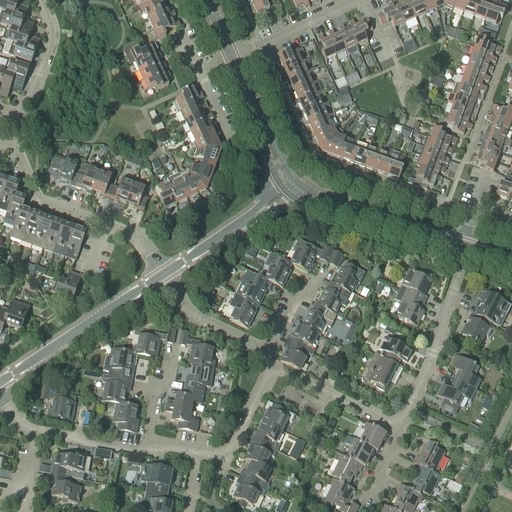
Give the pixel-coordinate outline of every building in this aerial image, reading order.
[(16,5),(17,0),(0,0),(0,11),(1,12),(6,14),(12,16),(16,5)] [(137,11),(160,0),(138,0),(141,5),(131,10),(132,13),(137,11)] [(153,12),(164,7),(161,0),(160,0),(137,11),(139,14),(144,12),(147,19),(154,16),(153,12)] [(275,0),(271,2),(270,0),(262,0),(263,2),(253,7),(258,17),(268,12),(267,9),(273,6),(273,7),(279,4),(277,0),(275,0)] [(290,0),(295,10),(302,6),(304,11),(309,9),(306,4),(306,5),(303,0),(290,0)] [(402,4),(403,4),(401,0),(399,0),(397,1),(399,6),(393,9),(398,19),(401,18),(404,25),(414,20),(411,13),(407,15),(402,4)] [(413,0),(408,0),(409,1),(403,4),(402,4),(407,15),(411,13),(414,20),(425,15),(422,8),(418,10),(413,0)] [(425,0),(413,0),(418,10),(422,8),(425,15),(435,11),(436,11),(432,4),(428,6),(425,0)] [(444,14),(443,0),(425,0),(428,6),(432,4),(436,11),(440,9),(442,14),(444,14)] [(460,0),(443,0),(444,14),(446,14),(448,9),(452,11),(455,2),(459,4),(460,0)] [(472,0),(460,0),(459,4),(455,2),(452,11),(453,10),(463,14),(466,7),(470,8),(472,0)] [(484,1),(483,1),(481,0),(472,0),(470,8),(466,7),(463,14),(474,18),(476,11),(480,12),(484,1)] [(495,5),(494,4),(488,2),(488,0),(483,0),(483,1),(484,1),(480,12),(476,11),(474,18),(485,22),(487,14),(491,16),(495,5)] [(498,0),(495,0),(494,4),(495,5),(491,16),(487,14),(485,22),(496,25),(498,19),(502,20),(506,9),(498,6),(500,1),(498,0)] [(393,9),(391,4),(386,6),(388,11),(376,17),(381,27),(390,23),(393,30),(404,25),(401,18),(398,19),(393,9)] [(21,21),(22,21),(26,9),(16,5),(12,16),(6,14),(1,12),(0,15),(0,25),(6,28),(17,32),(21,21)] [(168,14),(164,7),(153,12),(154,16),(147,19),(152,30),(159,26),(157,23),(169,18),(170,19),(175,16),(173,12),(168,14)] [(172,25),(170,19),(169,18),(157,23),(159,26),(152,30),(157,40),(164,37),(162,33),(173,28),(174,29),(179,27),(177,22),(172,25)] [(414,20),(404,25),(407,31),(417,26),(414,20)] [(27,36),(28,37),(33,25),(22,21),(21,21),(17,32),(6,28),(1,40),(6,42),(12,44),(12,43),(23,47),(27,36)] [(348,24),(350,28),(351,28),(356,38),(353,40),(356,47),(366,43),(363,36),(372,32),(367,21),(355,26),(352,22),(348,24)] [(351,28),(350,28),(344,31),(342,26),(338,29),(340,33),(345,43),(342,45),(346,52),(356,47),(353,40),(356,38),(351,28)] [(447,37),(460,40),(463,31),(449,28),(447,37)] [(340,33),(334,36),(332,31),(327,33),(329,38),(330,38),(335,48),(332,50),(335,57),(346,52),(342,45),(345,43),(340,33)] [(39,41),(28,37),(27,36),(23,47),(12,43),(12,44),(6,42),(2,53),(30,64),(39,41)] [(317,38),(319,43),(316,44),(321,54),(324,62),(335,57),(332,50),(335,48),(330,38),(329,38),(323,41),(321,36),(317,38)] [(478,39),(474,48),(481,51),(479,55),(483,56),(491,59),(491,58),(493,53),(498,55),(500,49),(494,47),(493,49),(489,47),(490,43),(478,39)] [(406,54),(417,49),(413,40),(402,45),(406,54)] [(154,58),(154,56),(152,52),(157,49),(154,44),(148,47),(148,48),(144,50),(142,47),(137,49),(135,50),(134,50),(130,53),(134,63),(142,59),(144,63),(154,58)] [(496,60),(491,58),(491,59),(483,56),(479,55),(481,51),(474,48),(471,58),(478,61),(476,65),(487,69),(488,67),(490,63),(495,64),(496,60)] [(278,58),(283,69),(294,64),(296,68),(302,65),(301,63),(298,57),(304,54),(302,50),(298,52),(297,49),(278,58)] [(159,54),(154,56),(154,58),(144,63),(142,59),(134,63),(139,72),(147,68),(148,72),(159,68),(158,66),(156,61),(161,59),(159,54)] [(493,69),(488,67),(487,69),(476,65),(478,61),(471,58),(467,68),(474,71),(473,75),(484,79),(484,77),(486,72),(491,74),(493,69)] [(307,60),(301,63),(302,65),(296,68),(294,64),(283,69),(288,80),(299,75),(301,78),(307,76),(306,74),(303,68),(309,65),(307,60)] [(7,61),(2,74),(13,78),(9,88),(20,92),(28,69),(7,61)] [(163,77),(163,75),(160,70),(166,68),(163,64),(158,66),(159,68),(148,72),(147,68),(139,72),(143,81),(151,77),(152,81),(163,77)] [(489,79),(484,77),(484,79),(473,75),(474,71),(467,68),(464,78),(471,80),(469,84),(480,88),(481,87),(483,82),(488,84),(489,79)] [(444,72),(435,69),(432,77),(441,80),(444,72)] [(13,78),(2,74),(0,72),(0,98),(5,101),(9,88),(13,78)] [(312,72),(306,74),(307,76),(301,78),(299,75),(288,80),(293,91),(304,86),(305,89),(312,86),(311,85),(308,79),(314,76),(312,72)] [(168,73),(163,75),(163,77),(152,81),(151,77),(143,81),(147,91),(154,87),(156,91),(167,86),(165,80),(170,77),(168,73)] [(437,79),(432,77),(429,86),(434,88),(437,79)] [(486,89),(481,87),(480,88),(469,84),(471,80),(464,78),(460,87),(467,90),(466,94),(477,98),(477,96),(479,91),(484,93),(486,89)] [(317,83),(311,85),(312,86),(305,89),(304,86),(293,91),(298,102),(309,97),(311,100),(317,97),(316,96),(314,90),(319,87),(317,83)] [(476,101),(480,103),(482,98),(477,96),(477,98),(466,94),(467,90),(460,87),(455,86),(452,95),(457,97),(464,99),(462,103),(473,107),(474,106),(476,101)] [(175,101),(179,112),(187,109),(185,105),(196,100),(197,101),(202,98),(200,94),(195,96),(191,89),(180,94),(182,98),(175,101)] [(322,93),(316,96),(317,97),(311,100),(309,97),(298,102),(303,112),(314,107),(315,111),(322,108),(322,107),(318,100),(324,98),(322,93)] [(351,101),(348,95),(342,98),(345,104),(351,101)] [(479,108),(474,106),(473,107),(462,103),(464,99),(457,97),(453,107),(460,109),(459,113),(470,117),(470,116),(472,111),(477,113),(479,108)] [(199,106),(197,101),(196,100),(185,105),(187,109),(179,112),(184,122),(191,119),(190,115),(201,110),(202,111),(207,109),(204,104),(199,106)] [(327,104),(322,107),(322,108),(315,111),(314,107),(303,112),(308,124),(319,118),(321,122),(327,119),(327,118),(324,112),(329,109),(327,104)] [(493,114),(492,118),(491,120),(502,124),(503,120),(511,123),(511,118),(511,111),(501,107),(500,112),(496,110),(497,109),(490,106),(488,112),(493,114)] [(475,117),(470,116),(470,117),(459,113),(460,109),(453,107),(450,116),(457,118),(455,122),(467,126),(467,125),(469,120),(474,122),(475,117)] [(204,117),(202,111),(201,110),(190,115),(191,119),(184,122),(189,132),(196,129),(194,126),(206,120),(206,121),(211,119),(209,114),(204,117)] [(357,124),(364,126),(366,121),(368,115),(366,114),(357,124)] [(332,115),(327,118),(327,119),(321,122),(319,118),(308,124),(313,133),(312,134),(323,129),(325,133),(332,130),(329,123),(335,120),(332,115)] [(368,115),(366,121),(376,125),(378,119),(368,115)] [(472,127),(467,125),(467,126),(455,122),(457,118),(450,116),(446,126),(453,128),(451,132),(463,136),(465,130),(470,132),(472,127)] [(507,132),(511,123),(503,120),(502,124),(491,120),(492,118),(486,117),(485,121),(490,123),(488,129),(499,133),(500,130),(507,132)] [(209,127),(206,121),(206,120),(194,126),(196,129),(189,132),(194,143),(201,140),(200,136),(211,131),(211,132),(216,129),(214,125),(209,127)] [(412,131),(401,128),(399,135),(409,139),(412,131)] [(321,154),(341,133),(339,131),(335,133),(333,131),(333,130),(332,130),(325,133),(323,129),(312,134),(321,154)] [(504,140),(507,132),(500,130),(499,133),(488,129),(485,136),(510,146),(511,142),(504,140)] [(426,138),(426,139),(437,143),(436,147),(447,151),(447,150),(449,144),(455,146),(457,141),(450,138),(450,140),(446,139),(447,135),(434,130),(430,140),(426,138)] [(194,143),(189,145),(191,149),(191,153),(196,155),(207,153),(220,150),(211,132),(211,131),(200,136),(201,140),(194,143)] [(342,148),(345,140),(341,139),(343,134),(341,133),(321,154),(341,161),(346,149),(342,148)] [(510,146),(485,136),(482,144),(493,148),(492,152),(499,155),(502,147),(509,149),(510,146)] [(356,145),(357,145),(359,139),(355,138),(353,144),(345,140),(342,148),(346,149),(341,161),(343,161),(353,164),(357,154),(353,152),(356,145)] [(453,152),(447,150),(447,151),(436,147),(437,143),(426,139),(423,149),(434,153),(432,156),(443,160),(444,159),(445,154),(451,156),(453,152)] [(367,149),(369,150),(371,144),(366,142),(364,148),(357,145),(356,145),(353,152),(357,154),(353,164),(364,168),(368,158),(365,156),(367,149)] [(409,143),(406,152),(411,154),(414,145),(409,143)] [(493,148),(482,144),(480,150),(475,149),(473,153),(478,155),(479,154),(490,158),(488,162),(495,164),(499,155),(492,152),(493,148)] [(379,153),(380,154),(382,148),(377,146),(375,152),(369,150),(367,149),(365,156),(368,158),(364,168),(376,173),(380,162),(376,160),(379,153)] [(419,158),(430,163),(429,166),(440,170),(440,169),(442,164),(447,166),(449,161),(444,159),(443,160),(432,156),(434,153),(423,149),(419,158)] [(215,162),(220,150),(207,153),(196,155),(193,163),(212,170),(215,162)] [(390,157),(391,158),(393,152),(388,150),(386,156),(380,154),(379,153),(376,160),(380,162),(376,173),(387,177),(391,166),(387,165),(390,157)] [(398,160),(391,158),(390,157),(387,165),(391,166),(387,177),(399,181),(403,170),(399,168),(401,162),(402,162),(404,156),(400,154),(398,160)] [(479,154),(478,155),(476,160),(471,158),(469,164),(475,166),(476,165),(480,166),(479,169),(492,174),(495,164),(488,162),(490,158),(479,154)] [(82,166),(54,156),(49,168),(60,172),(58,179),(66,182),(65,184),(74,187),(79,173),(82,166)] [(446,171),(440,169),(440,170),(429,166),(430,163),(419,158),(416,168),(420,169),(427,172),(425,175),(436,179),(437,178),(438,173),(444,175),(446,171)] [(209,179),(212,170),(193,163),(190,171),(197,181),(205,191),(209,179)] [(88,167),(82,165),(82,166),(79,173),(74,187),(84,191),(85,189),(92,191),(100,168),(89,164),(88,167)] [(108,199),(113,186),(108,184),(112,173),(100,168),(92,191),(99,194),(98,196),(108,199)] [(197,181),(190,171),(185,169),(184,171),(178,174),(181,180),(184,187),(180,189),(185,200),(196,195),(205,191),(197,181)] [(422,185),(427,187),(433,189),(435,183),(441,185),(442,180),(437,178),(436,179),(425,175),(427,172),(420,169),(416,179),(423,181),(422,185)] [(511,180),(510,180),(511,174),(511,173),(508,172),(505,179),(506,179),(504,186),(500,184),(495,196),(507,201),(511,189),(511,180)] [(184,187),(181,180),(178,174),(171,177),(166,180),(167,182),(168,185),(169,185),(172,192),(169,194),(174,205),(185,200),(180,189),(184,187)] [(125,204),(134,181),(122,176),(118,188),(113,186),(108,199),(118,203),(118,201),(125,204)] [(423,181),(416,179),(415,182),(409,180),(407,185),(426,191),(427,187),(422,185),(423,181)] [(17,184),(6,180),(0,196),(0,210),(6,213),(13,195),(17,184)] [(134,181),(125,204),(133,206),(132,208),(142,212),(147,198),(144,197),(147,190),(145,186),(134,182),(134,181)] [(169,185),(168,185),(167,182),(160,185),(159,182),(155,185),(158,191),(159,190),(162,197),(158,199),(163,210),(174,205),(169,194),(172,192),(169,185)] [(13,227),(20,209),(24,199),(13,195),(6,213),(3,223),(13,227)] [(20,241),(30,213),(20,209),(13,227),(9,237),(20,241)] [(31,245),(41,217),(30,213),(20,241),(31,245)] [(42,249),(52,221),(41,217),(31,245),(42,249)] [(52,253),(63,225),(52,221),(42,249),(52,253)] [(63,257),(73,229),(63,225),(52,253),(63,257)] [(84,233),(73,229),(63,257),(74,261),(84,233)] [(320,260),(323,254),(298,242),(292,253),(295,255),(290,265),(292,266),(308,274),(317,258),(320,260)] [(328,266),(334,254),(325,250),(323,254),(319,261),(328,266)] [(343,259),(334,254),(328,266),(337,270),(343,259)] [(289,273),(292,266),(290,265),(270,255),(264,267),(270,270),(264,281),(269,283),(272,285),(279,288),(282,290),(291,274),(289,273)] [(33,277),(36,267),(27,263),(23,273),(33,277)] [(342,270),(333,287),(351,295),(356,285),(359,286),(365,275),(346,266),(343,271),(342,270)] [(54,294),(71,300),(80,276),(69,273),(65,284),(59,281),(54,294)] [(272,285),(269,283),(264,281),(247,273),(236,295),(257,306),(259,307),(267,291),(269,291),(272,285)] [(404,289),(401,295),(424,306),(427,300),(423,298),(431,283),(409,273),(401,288),(404,289)] [(352,295),(351,295),(333,287),(330,286),(327,292),(325,291),(317,308),(335,317),(335,316),(340,305),(345,308),(352,295)] [(479,300),(473,313),(473,314),(473,315),(494,326),(495,325),(500,328),(511,308),(505,305),(483,293),(482,295),(480,294),(477,299),(479,300)] [(424,306),(401,295),(398,294),(394,302),(402,306),(396,319),(416,330),(424,314),(421,313),(424,306)] [(254,313),(257,306),(236,295),(229,308),(235,310),(229,321),(247,331),(256,314),(254,313)] [(11,301),(8,311),(3,325),(20,331),(28,307),(11,301)] [(214,307),(203,302),(202,308),(211,312),(214,307)] [(337,317),(335,316),(335,317),(317,308),(315,307),(311,313),(310,312),(302,329),(318,337),(319,338),(325,327),(330,330),(337,317)] [(8,311),(0,308),(0,333),(3,325),(8,311)] [(494,327),(494,326),(473,315),(473,314),(473,313),(468,311),(467,314),(471,316),(466,327),(461,325),(457,334),(476,344),(477,342),(481,344),(485,337),(488,339),(492,332),(488,330),(491,325),(494,327)] [(352,324),(346,339),(351,341),(357,326),(352,324)] [(312,349),(318,337),(302,329),(301,329),(298,327),(292,339),(289,337),(286,343),(313,357),(316,351),(312,349)] [(133,348),(132,354),(137,355),(157,359),(160,341),(167,342),(166,344),(173,345),(176,332),(169,331),(168,337),(155,334),(154,339),(139,336),(137,348),(133,348)] [(189,365),(193,366),(213,370),(215,363),(211,363),(213,350),(199,348),(200,343),(187,341),(188,335),(181,333),(179,346),(186,347),(186,346),(193,347),(189,365)] [(375,355),(374,358),(397,369),(401,362),(406,365),(411,354),(384,341),(379,351),(382,353),(380,358),(375,355)] [(313,357),(286,343),(283,350),(286,352),(280,363),(300,373),(306,361),(310,363),(313,357)] [(132,381),(137,355),(132,354),(112,350),(111,357),(114,358),(112,370),(114,370),(113,373),(109,372),(108,377),(132,381)] [(397,369),(374,358),(367,372),(372,374),(368,381),(380,388),(378,391),(383,394),(385,390),(386,391),(394,375),(396,376),(399,370),(397,369)] [(458,373),(454,382),(475,393),(480,382),(473,379),(478,369),(457,358),(451,369),(458,373)] [(210,389),(213,370),(193,366),(189,384),(186,384),(184,391),(203,394),(205,388),(210,389)] [(130,388),(132,381),(108,377),(104,376),(103,383),(106,384),(102,402),(115,405),(123,406),(123,405),(127,388),(130,388)] [(470,402),(475,393),(454,382),(449,390),(443,386),(437,398),(444,401),(440,409),(454,416),(458,408),(463,399),(470,402)] [(47,417),(72,422),(75,404),(74,404),(75,399),(64,396),(63,401),(61,401),(62,396),(49,393),(50,388),(43,387),(41,400),(48,401),(48,399),(54,400),(52,412),(48,411),(47,417)] [(201,406),(203,394),(184,391),(183,398),(176,396),(175,403),(166,402),(164,407),(192,413),(193,404),(201,406)] [(490,411),(493,399),(486,397),(483,409),(490,411)] [(267,412),(261,424),(280,434),(286,422),(290,424),(294,417),(267,404),(264,410),(267,412)] [(137,408),(123,405),(123,406),(115,405),(112,423),(117,424),(116,431),(136,435),(137,427),(134,426),(137,408)] [(190,422),(192,413),(164,407),(163,413),(173,415),(171,422),(177,423),(176,430),(195,434),(197,423),(190,422)] [(275,445),(280,434),(261,424),(255,435),(252,433),(249,440),(275,454),(279,447),(275,445)] [(365,432),(360,443),(375,451),(377,452),(382,441),(384,442),(388,436),(367,425),(364,431),(365,432)] [(372,457),(375,451),(360,443),(349,438),(346,444),(353,448),(348,459),(347,459),(362,466),(362,467),(364,468),(370,456),(372,457)] [(273,459),(275,454),(249,440),(246,446),(249,448),(243,460),(250,463),(263,469),(269,457),(273,459)] [(413,464),(418,467),(436,476),(439,470),(437,469),(444,455),(436,451),(437,448),(429,443),(423,454),(421,453),(418,459),(416,458),(413,464)] [(111,454),(107,453),(95,451),(93,458),(109,461),(111,454)] [(54,455),(50,476),(71,479),(81,481),(83,471),(87,471),(89,460),(90,460),(90,459),(75,457),(75,459),(54,455)] [(359,473),(362,467),(362,466),(347,459),(348,459),(341,455),(338,462),(339,462),(332,477),(341,481),(339,483),(339,484),(347,488),(347,487),(352,477),(354,478),(357,472),(359,473)] [(270,472),(263,469),(250,463),(244,474),(241,472),(238,479),(264,492),(268,486),(264,484),(270,472)] [(50,474),(51,467),(40,466),(39,473),(50,474)] [(147,483),(145,491),(167,495),(170,480),(166,479),(168,471),(143,466),(141,482),(147,483)] [(441,478),(436,476),(418,467),(415,473),(418,474),(415,480),(416,481),(411,492),(420,497),(420,496),(421,493),(429,498),(437,484),(438,484),(441,478)] [(70,486),(71,479),(50,476),(49,484),(53,485),(51,497),(67,500),(67,503),(77,505),(80,488),(70,486)] [(261,498),(264,492),(238,479),(234,485),(238,486),(232,498),(240,502),(245,505),(252,508),(257,496),(261,498)] [(353,490),(347,487),(347,488),(339,484),(339,483),(333,480),(330,486),(331,487),(323,504),(331,509),(333,506),(339,509),(338,511),(355,511),(358,507),(351,504),(348,509),(343,506),(345,502),(347,502),(353,490)] [(422,497),(420,496),(420,497),(411,492),(399,486),(396,492),(398,493),(395,499),(397,500),(392,511),(391,511),(393,511),(412,511),(417,502),(419,503),(422,497)] [(166,503),(167,495),(145,491),(143,499),(147,500),(144,511),(169,511),(171,504),(166,503)] [(242,510),(245,505),(240,502),(237,507),(242,510)]
